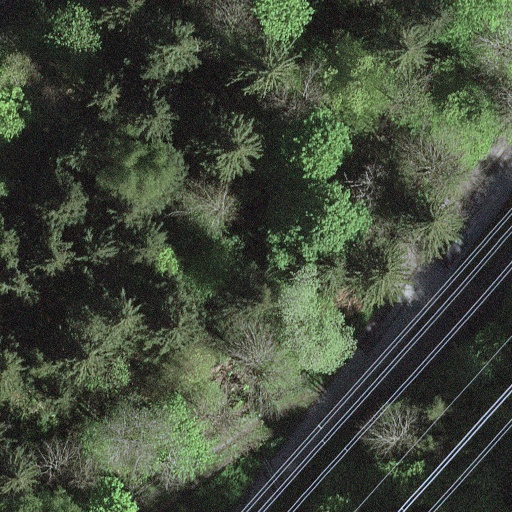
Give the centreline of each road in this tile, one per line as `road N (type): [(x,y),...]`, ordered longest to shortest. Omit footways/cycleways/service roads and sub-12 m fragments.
road 1 (unclassified): [(511,175),(260,511)]
road 2 (track): [(366,375),(247,432),(146,511)]
